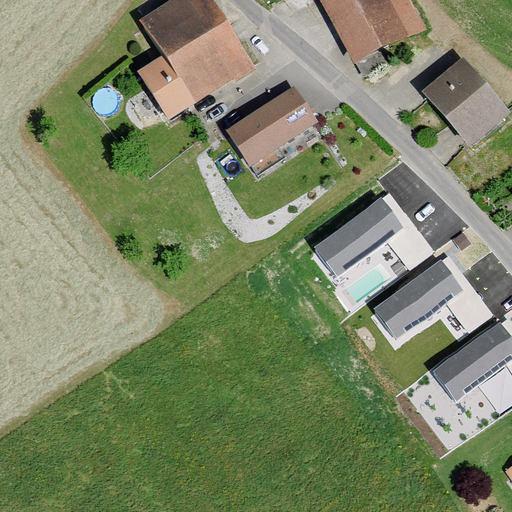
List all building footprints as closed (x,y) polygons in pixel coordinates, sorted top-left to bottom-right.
[(153,58),(127,75),(158,124),(247,68),(203,0),(167,0),(131,23),(153,58)] [(406,0),(311,0),(343,66),(421,29),(406,0)] [(456,60),(413,95),(458,151),(501,117),(456,60)] [(294,94),(229,137),(251,170),(316,127),(294,94)] [(318,252),(337,276),(399,226),(381,203),(318,252)] [(376,315),(393,338),(459,289),(443,266),(376,315)] [(511,338),(502,325),(435,375),(453,400),(511,355),(511,338)]
